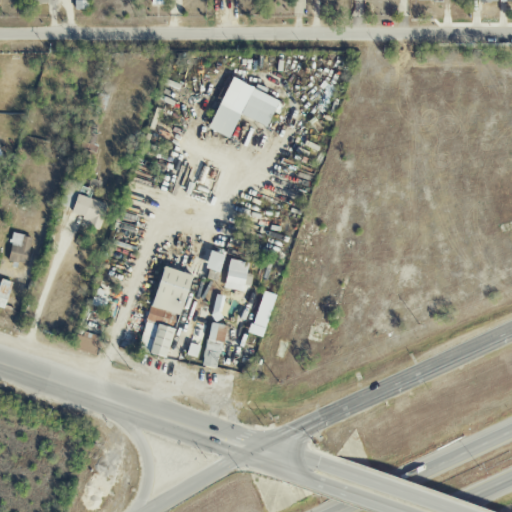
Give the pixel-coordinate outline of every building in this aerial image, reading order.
[(228,139),(239,115),(266,127),(278,100),(230,79),(208,130),(228,139)] [(69,216),(99,226),(107,205),(89,199),(92,190),(67,181),(64,190),(77,194),(69,216)] [(26,265),(32,237),(12,234),(7,261),(26,265)] [(252,276),(245,274),(248,264),(230,260),(223,288),(242,292),(244,285),(249,286),(252,276)] [(138,352),(167,360),(189,275),(161,267),(138,352)] [(0,307),(5,308),(10,282),(0,280),(0,307)] [(262,338),(274,295),(262,292),(249,334),(262,338)] [(216,369),(226,326),(210,323),(200,366),(216,369)] [(94,355),(100,338),(83,332),(77,349),(94,355)]
